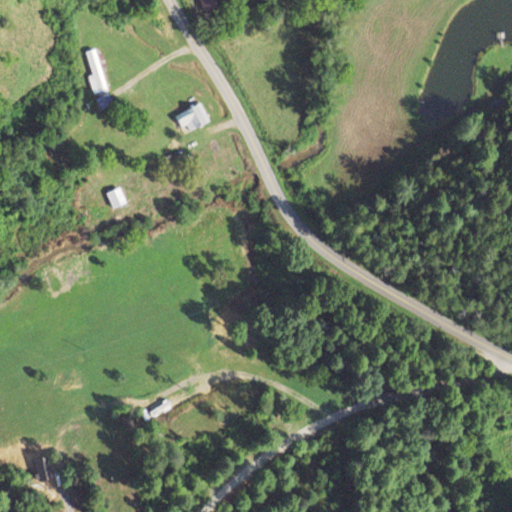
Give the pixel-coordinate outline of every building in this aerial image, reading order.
[(219,0),(198,0),(202,9),(221,2),(219,0)] [(107,89),(100,68),(103,67),(97,47),(84,51),(91,74),(87,75),(92,94),(107,89)] [(95,98),(100,110),(112,105),(108,93),(95,98)] [(173,114),(180,131),(207,120),(200,103),(173,114)] [(106,192),(111,208),(125,204),(119,187),(106,192)]
